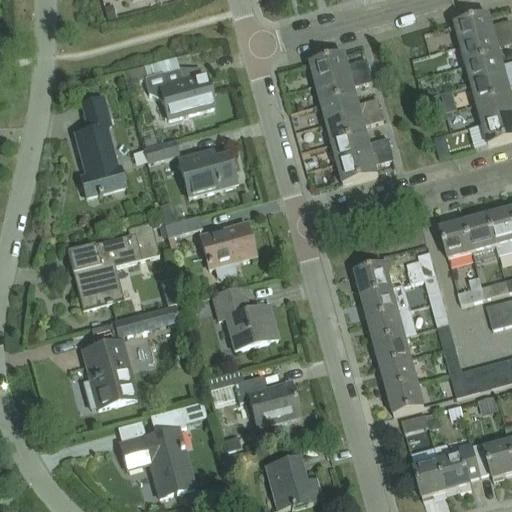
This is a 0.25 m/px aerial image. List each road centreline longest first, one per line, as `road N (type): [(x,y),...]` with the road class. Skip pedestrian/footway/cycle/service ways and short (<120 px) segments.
road 1 (residential): [(377,511),(300,229)]
road 2 (residential): [(44,0),(36,120),(0,277)]
road 3 (residential): [(300,229),(511,171)]
road 4 (residential): [(300,229),(251,48)]
road 5 (residential): [(251,48),(425,0)]
road 6 (residential): [(0,401),(44,493),(65,511)]
